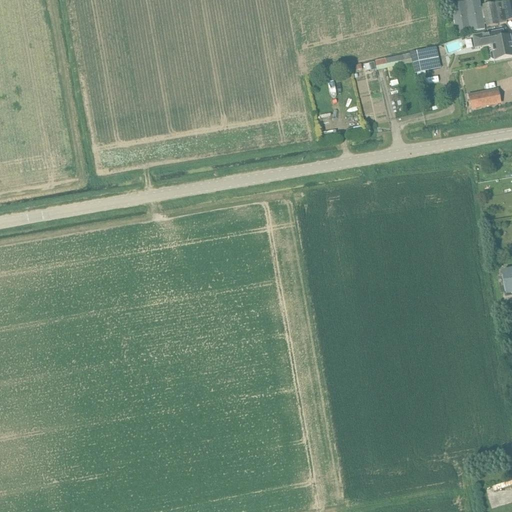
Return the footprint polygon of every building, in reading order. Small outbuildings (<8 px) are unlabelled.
[(511,0),(483,6),(487,28),(500,26),(499,25),(507,23),(507,22),(511,21),(511,0)] [(479,1),(453,6),(451,7),(456,37),(485,31),(479,1)] [(502,31),(472,37),(475,50),(491,47),(493,53),(491,53),(490,55),(491,60),(493,61),(494,62),(504,60),(511,57),(511,48),(510,37),(504,38),(502,31)] [(440,69),(437,55),(436,47),(420,52),(374,63),(377,72),(388,70),(390,79),(394,78),(394,76),(399,75),(398,68),(412,64),(415,75),(440,69)] [(471,111),(501,105),(498,92),(468,98),(471,111)] [(511,271),(502,273),(507,297),(511,295),(511,271)] [(489,487),(485,489),(491,504),(495,502),(489,487)]
